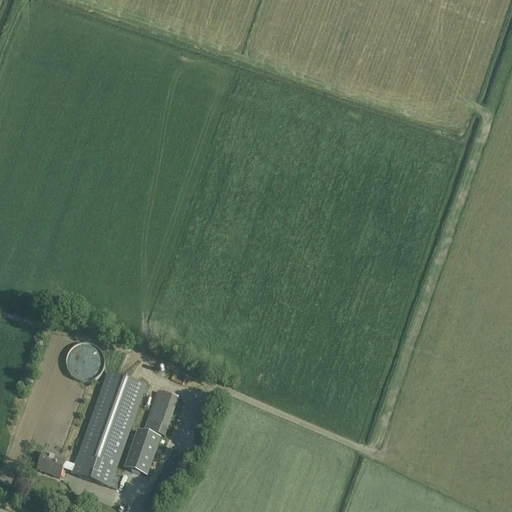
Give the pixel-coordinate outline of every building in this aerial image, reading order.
[(95,375),(99,362),(92,359),(89,368),(84,367),(83,370),(95,375)] [(110,489),(116,491),(121,479),(114,477),(143,395),(147,396),(149,390),(146,389),(147,386),(108,372),(74,466),(66,463),(66,462),(43,454),(37,470),(60,479),(64,469),(72,472),(71,475),(110,489)] [(165,439),(179,400),(157,393),(143,431),(165,439)] [(188,419),(200,424),(203,417),(190,413),(188,419)] [(138,431),(124,470),(148,478),(161,439),(138,431)]
